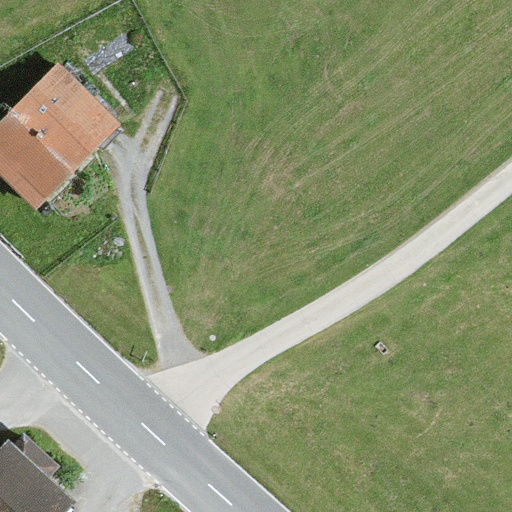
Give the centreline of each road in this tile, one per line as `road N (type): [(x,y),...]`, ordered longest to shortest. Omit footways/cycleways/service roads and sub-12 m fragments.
road 1 (unclassified): [(511,186),(372,298),(185,402),(153,438)]
road 2 (secondary): [(0,285),(153,438)]
road 3 (track): [(185,402),(132,215)]
